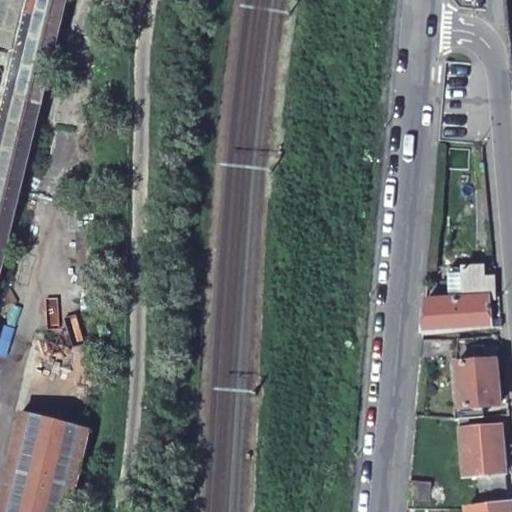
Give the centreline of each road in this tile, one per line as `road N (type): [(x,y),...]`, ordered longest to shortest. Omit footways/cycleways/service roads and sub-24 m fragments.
road 1 (unclassified): [(385,511),(425,0)]
road 2 (unclassified): [(511,244),(489,0)]
